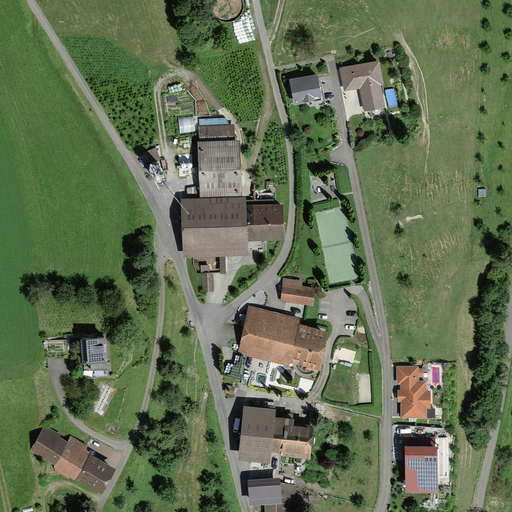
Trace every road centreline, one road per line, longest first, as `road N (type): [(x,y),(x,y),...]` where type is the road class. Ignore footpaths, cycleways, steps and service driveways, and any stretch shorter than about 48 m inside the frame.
road 1 (unclassified): [(26,0),(156,200),(204,331),(248,511)]
road 2 (track): [(256,0),(292,163),(289,241),(267,281),(204,331)]
road 3 (unclassified): [(479,511),(511,326)]
